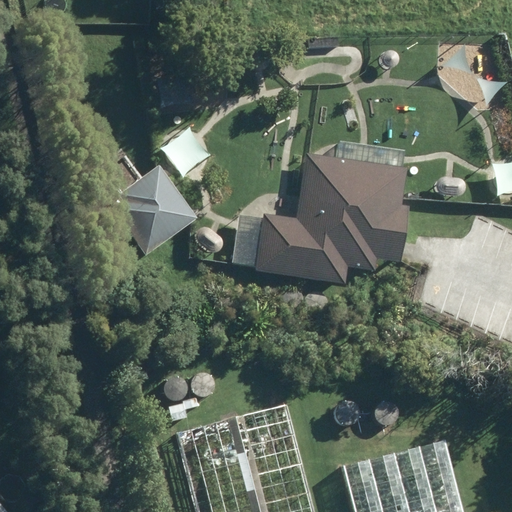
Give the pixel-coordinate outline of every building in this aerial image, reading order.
[(138,0),(138,20),(152,20),(152,18),(162,18),(162,0),(138,0)] [(100,2),(101,28),(118,27),(117,1),(100,2)] [(309,38),(309,57),(337,57),(337,38),(309,38)] [(196,178),(213,162),(184,130),(161,151),(183,176),(189,170),(196,178)] [(406,168),(305,153),(295,219),(262,214),(261,219),(238,215),(230,264),(254,267),(253,271),(344,284),(346,267),(374,271),(376,259),(399,263),(408,205),(400,204),(406,168)] [(490,168),(484,169),(488,189),(494,188),(496,194),(511,190),(511,155),(489,161),(490,168)] [(118,178),(103,161),(87,175),(101,192),(118,178)] [(124,200),(128,205),(117,213),(151,260),(203,222),(166,170),(124,200)] [(438,177),(437,197),(464,198),(465,178),(438,177)] [(188,406),(172,409),(176,424),(191,420),(188,406)] [(317,511),(291,407),(180,435),(199,511),(317,511)] [(347,469),(358,511),(467,511),(450,442),(347,469)]
